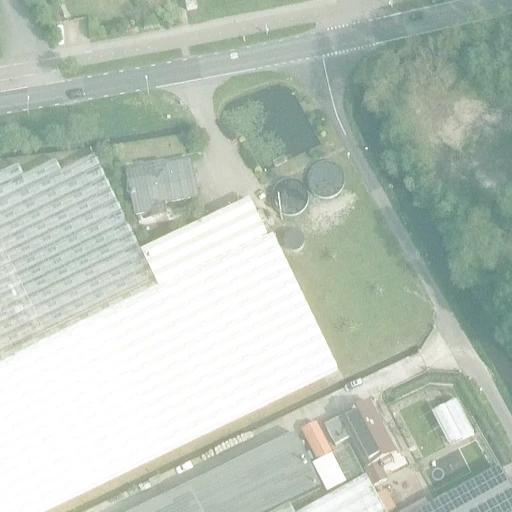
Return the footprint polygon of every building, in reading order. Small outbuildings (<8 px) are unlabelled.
[(195,0),(184,0),(187,11),(197,9),(195,0)] [(482,109),(420,118),(423,136),(455,132),(457,145),(487,141),(482,109)] [(511,195),(511,182),(496,155),(444,185),(445,187),(465,222),(511,195)] [(273,236),(267,238),(160,291),(141,254),(94,158),(60,172),(56,163),(23,177),(17,167),(0,174),(0,511),(39,511),(337,370),(273,236)] [(313,189),(330,184),(330,183),(342,179),(336,161),(307,170),(313,189)] [(128,185),(127,193),(132,193),(136,216),(152,213),(153,220),(168,217),(166,204),(197,198),(190,162),(165,167),(164,163),(143,167),(143,171),(128,174),(130,184),(128,185)] [(282,184),(280,209),(301,211),(304,186),(282,184)] [(249,202),(141,254),(160,291),(267,238),(249,202)] [(457,401),(434,413),(450,445),(473,433),(457,401)] [(363,471),(367,478),(372,488),(387,480),(378,464),(397,454),(370,404),(324,429),(335,448),(351,439),(367,470),(363,471)] [(318,463),(332,456),(315,425),(301,432),(318,463)] [(275,511),(322,490),(295,435),(137,511),(275,511)] [(332,456),(318,463),(313,466),(328,494),(364,475),(350,447),(332,456)] [(511,511),(511,491),(500,469),(430,508),(422,511),(511,511)] [(384,511),(372,488),(367,478),(352,486),(305,511),(292,511),(290,506),(278,511),(384,511)] [(425,499),(402,511),(422,511),(430,508),(425,499)]
